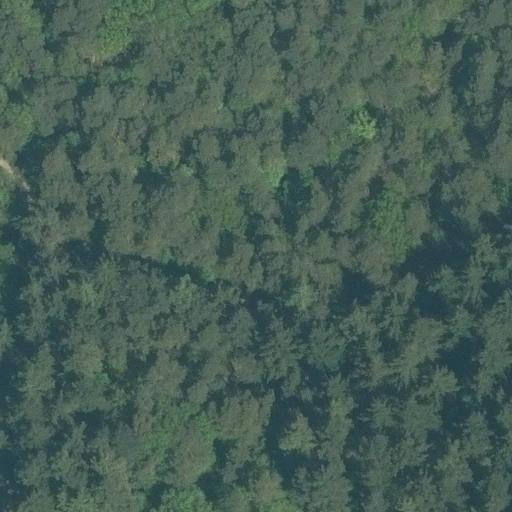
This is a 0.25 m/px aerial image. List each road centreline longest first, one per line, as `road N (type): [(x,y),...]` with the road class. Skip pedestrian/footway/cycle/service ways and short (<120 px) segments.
road 1 (track): [(0,169),(62,253),(92,277),(148,301),(258,310)]
road 2 (track): [(258,310),(287,300),(347,246),(443,68)]
road 3 (track): [(67,511),(124,408),(148,387),(206,363),(258,310)]
road 4 (track): [(258,310),(331,312),(511,256)]
